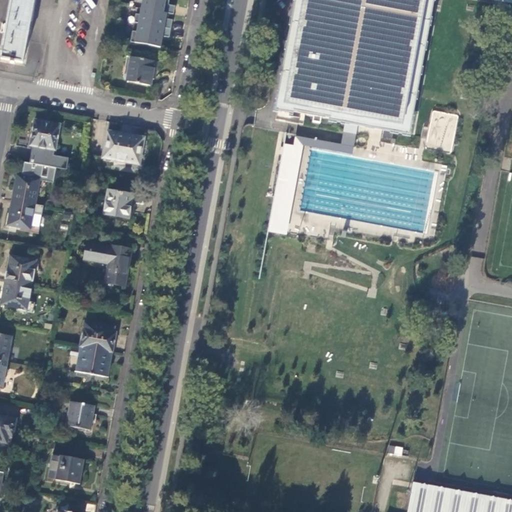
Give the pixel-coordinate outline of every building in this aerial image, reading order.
[(34,0),(11,0),(9,15),(2,50),(1,58),(23,62),(34,0)] [(511,0),(296,0),(273,121),(297,125),(299,113),(345,122),(358,124),(407,134),(432,0),(511,0)] [(140,29),(162,33),(164,23),(168,23),(169,14),(166,13),(167,9),(144,5),(140,29)] [(127,83),(149,87),(150,80),(154,80),(157,63),(131,58),(126,83),(127,83)] [(424,146),(450,153),(459,116),(433,110),(424,146)] [(68,158),(53,155),(55,150),(59,125),(35,120),(30,145),(33,146),(30,163),(56,168),(66,170),(68,158)] [(284,143),(268,230),(287,233),(303,146),(352,155),(358,124),(345,122),(341,143),(295,135),(293,145),(284,143)] [(102,157),(138,163),(143,138),(107,131),(102,157)] [(24,161),(22,174),(31,176),(30,179),(17,176),(12,201),(34,205),(38,180),(54,183),(56,168),(30,163),(24,161)] [(107,215),(131,220),(136,195),(111,191),(107,215)] [(12,201),(8,225),(29,229),(34,205),(12,201)] [(106,282),(124,285),(131,250),(113,246),(112,248),(86,243),(83,258),(109,263),(106,282)] [(5,281),(32,285),(36,261),(10,256),(5,281)] [(27,310),(32,285),(5,281),(1,305),(27,310)] [(81,347),(112,353),(116,334),(113,333),(114,329),(85,323),(81,347)] [(0,335),(0,360),(8,362),(12,337),(0,335)] [(111,363),(112,353),(81,347),(76,372),(105,378),(108,362),(111,363)] [(311,388),(315,374),(306,371),(301,385),(311,388)] [(316,390),(350,393),(351,380),(318,376),(316,390)] [(67,426),(90,430),(94,406),(71,402),(67,426)] [(0,442),(7,443),(8,435),(13,436),(16,419),(0,416),(0,442)] [(403,448),(396,447),(395,455),(401,456),(403,450),(403,448)] [(48,478),(56,479),(60,457),(52,455),(48,478)] [(56,479),(80,484),(85,460),(60,455),(60,457),(56,479)] [(511,511),(511,500),(511,498),(507,501),(495,499),(493,494),(489,498),(478,495),(476,491),(472,494),(460,492),(459,489),(455,491),(444,489),(442,485),(437,488),(427,486),(425,482),(420,485),(411,483),(405,511),(511,511)]
